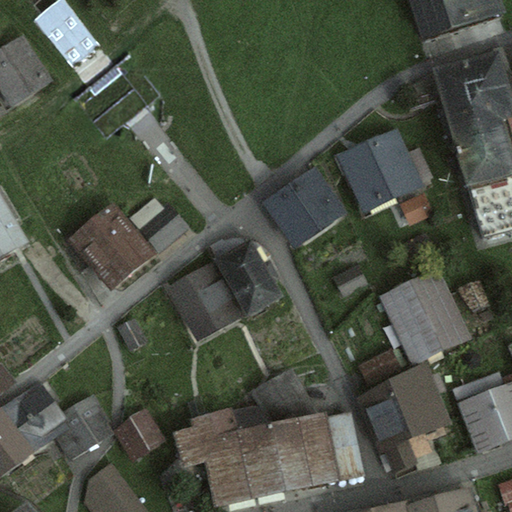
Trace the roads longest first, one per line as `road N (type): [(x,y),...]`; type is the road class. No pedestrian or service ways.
road 1 (residential): [(251,222),(282,259),(393,491)]
road 2 (residential): [(278,197),(293,169),(369,100),(427,67),(511,39)]
road 3 (track): [(246,177),(228,204),(140,24),(177,0)]
road 4 (residential): [(278,197),(219,100),(186,0)]
road 5 (residential): [(111,334),(251,222)]
road 6 (residential): [(111,334),(0,422)]
road 7 (residential): [(393,491),(511,455)]
